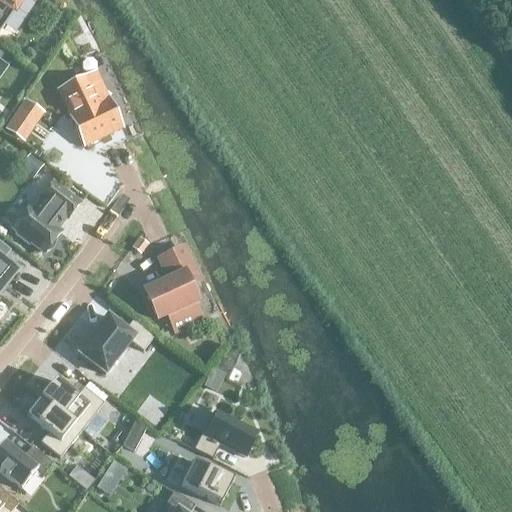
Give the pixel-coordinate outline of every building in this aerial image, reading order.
[(0,0),(0,33),(22,0),(0,0)] [(69,113),(71,112),(74,119),(72,120),(85,147),(121,129),(111,108),(103,111),(88,79),(59,92),(69,113)] [(26,102),(5,132),(20,142),(41,112),(26,102)] [(30,157),(20,171),(34,182),(44,168),(30,157)] [(29,210),(13,231),(17,234),(15,236),(28,246),(30,244),(44,255),(45,254),(50,252),(53,250),(54,246),(55,241),(61,234),(57,231),(66,219),(67,221),(79,205),(52,184),(41,200),(42,201),(33,213),(29,210)] [(140,241),(133,251),(143,258),(150,248),(140,241)] [(0,294),(16,275),(18,273),(16,272),(4,262),(11,253),(0,244),(0,294)] [(183,250),(160,260),(170,282),(144,294),(157,321),(167,316),(175,332),(193,324),(186,308),(196,303),(189,288),(198,284),(183,250)] [(107,318),(78,356),(105,376),(130,344),(143,353),(154,339),(133,322),(126,332),(107,318)] [(214,368),(205,385),(217,392),(226,374),(214,368)] [(55,382),(40,400),(82,433),(92,440),(107,422),(97,414),(104,405),(84,390),(76,399),(55,382)] [(40,400),(26,418),(48,435),(40,445),(60,460),(82,433),(40,400)] [(193,451),(212,461),(219,446),(244,459),(256,436),(213,413),(193,451)] [(135,423),(124,446),(135,452),(147,429),(135,423)] [(3,444),(0,447),(0,474),(21,492),(36,473),(43,478),(53,466),(32,449),(23,460),(3,444)] [(114,460),(109,467),(124,476),(128,469),(114,460)] [(193,463),(180,488),(220,508),(233,483),(193,463)] [(80,487),(85,491),(93,481),(88,477),(80,487)] [(0,511),(12,511),(18,506),(0,490),(0,511)] [(168,507),(165,511),(192,511),(195,508),(173,495),(166,506),(168,507)]
